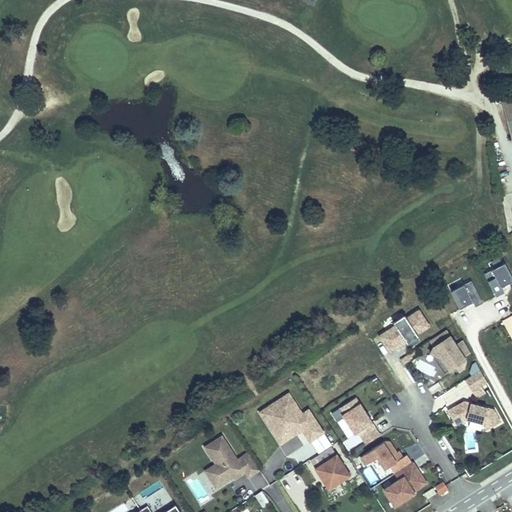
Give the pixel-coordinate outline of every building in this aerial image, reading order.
[(511,98),(503,101),(511,134),(511,98)] [(511,279),(511,274),(505,261),(485,272),(497,294),(504,290),(502,285),(511,279)] [(484,301),(472,279),(451,290),(461,307),(473,300),(476,305),(484,301)] [(430,325),(420,309),(407,317),(396,324),(380,335),(391,351),(406,340),(408,343),(420,335),(418,333),(430,325)] [(396,324),(407,317),(405,314),(394,321),(396,324)] [(511,314),(502,319),(505,325),(511,321),(511,314)] [(446,328),(430,339),(434,345),(430,352),(431,352),(445,359),(451,368),(456,365),(459,370),(464,367),(466,359),(464,355),(470,351),(464,339),(456,344),(446,328)] [(412,356),(420,351),(417,347),(410,352),(412,356)] [(403,362),(412,356),(410,352),(400,358),(403,362)] [(445,359),(431,352),(445,372),(451,368),(445,359)] [(414,361),(425,385),(442,377),(431,353),(414,361)] [(487,381),(480,369),(465,379),(472,391),(487,381)] [(440,384),(429,389),(433,397),(444,392),(440,384)] [(260,411),(266,421),(273,416),(284,432),(276,436),(281,443),(302,429),(309,441),(323,432),(308,409),(302,413),(289,392),(260,411)] [(380,434),(355,397),(331,412),(336,419),(343,415),(355,433),(358,432),(366,443),(380,434)] [(501,421),(494,409),(464,401),(448,410),(456,424),(466,417),(483,422),(487,429),(501,421)] [(266,421),(276,436),(284,432),(273,416),(266,421)] [(260,469),(248,451),(237,458),(222,434),(205,445),(216,462),(217,465),(213,467),(223,482),(244,469),(249,476),(260,469)] [(395,473),(395,472),(412,461),(407,454),(403,456),(400,458),(396,452),(390,441),(385,440),(361,456),(366,464),(377,457),(385,468),(390,465),(395,473)] [(315,466),(314,467),(328,489),(350,474),(336,453),(335,453),(330,445),(310,459),(315,466)] [(412,461),(395,472),(400,479),(384,489),(391,499),(398,494),(402,500),(414,493),(413,491),(426,482),(421,474),(418,476),(415,471),(418,469),(412,461)] [(213,467),(217,465),(216,462),(206,469),(217,486),(223,482),(213,467)] [(262,472),(250,478),(257,491),(269,485),(262,472)] [(144,497),(164,488),(161,482),(141,490),(144,497)] [(449,489),(444,482),(436,487),(441,494),(449,489)] [(434,488),(425,493),(428,499),(437,493),(434,488)] [(402,500),(398,494),(391,499),(395,505),(402,500)] [(153,511),(148,504),(135,511),(182,511),(177,503),(162,511),(153,511)]
